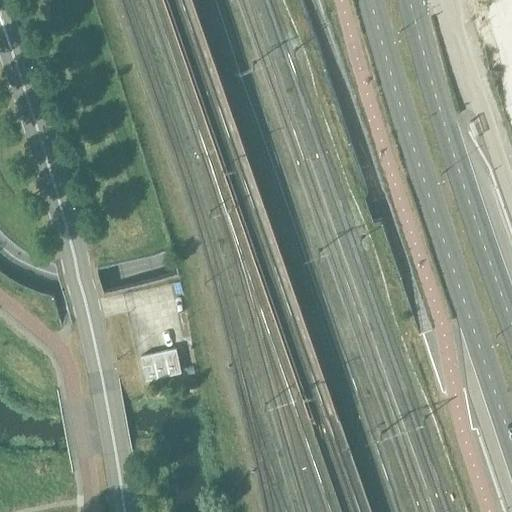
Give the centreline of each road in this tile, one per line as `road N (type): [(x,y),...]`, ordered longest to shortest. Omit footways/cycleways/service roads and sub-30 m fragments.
road 1 (tertiary): [(123,511),(106,384),(74,246),(0,9)]
road 2 (primary): [(376,0),(511,435)]
road 3 (primary): [(511,317),(414,0)]
road 4 (unclassified): [(511,166),(445,0)]
